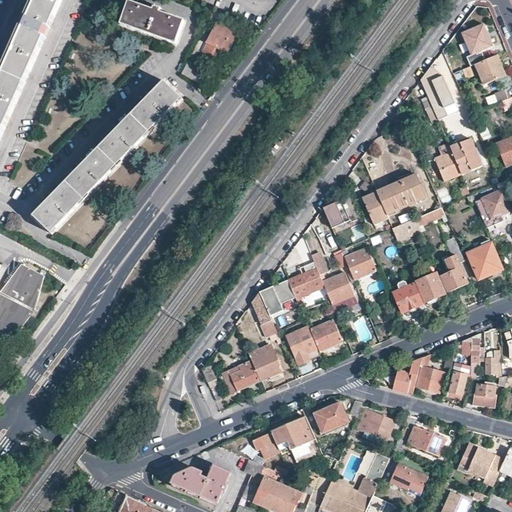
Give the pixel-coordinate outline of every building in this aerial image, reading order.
[(36,0),(0,81),(0,140),(62,0),(36,0)] [(128,1),(120,24),(176,44),(184,20),(160,11),(161,7),(153,6),(152,9),(128,1)] [(217,22),(202,52),(218,60),(223,51),(227,53),(233,42),(229,40),(233,31),(217,22)] [(472,66),(486,61),(482,52),(494,46),(490,37),(488,38),(486,35),(489,34),(485,24),(463,34),(473,55),(468,57),(472,66)] [(497,56),(476,65),(484,85),(506,77),(497,56)] [(210,73),(188,60),(181,74),(202,86),(210,73)] [(470,68),(462,71),(466,80),(473,77),(470,68)] [(426,87),(439,120),(449,116),(446,107),(455,103),(444,76),(434,80),(435,83),(426,87)] [(164,81),(33,216),(52,235),(184,101),(164,81)] [(503,101),(510,98),(507,89),(494,95),(497,104),(503,101)] [(434,109),(429,97),(423,100),(427,112),(430,111),(431,111),(434,109)] [(511,97),(510,98),(503,101),(508,111),(511,109),(511,97)] [(511,159),(511,133),(496,140),(505,162),(511,159)] [(453,152),(463,175),(483,167),(471,139),(452,148),(453,152)] [(439,152),(441,157),(453,152),(452,148),(451,147),(439,152)] [(446,183),(463,175),(453,152),(441,157),(436,159),(446,183)] [(418,177),(379,194),(388,217),(428,200),(418,177)] [(501,181),(504,189),(510,204),(511,203),(511,193),(506,179),(501,181)] [(370,194),(375,188),(366,181),(361,188),(370,194)] [(500,191),(476,201),(484,221),(487,226),(503,220),(500,213),(510,209),(503,190),(504,189),(501,181),(497,183),(500,191)] [(445,187),(436,191),(442,204),(451,200),(445,187)] [(375,228),(390,221),(388,217),(379,194),(363,200),(375,228)] [(471,195),(467,196),(471,204),(476,201),(473,194),(471,195)] [(326,207),(334,229),(360,219),(352,197),(326,207)] [(419,226),(422,234),(426,232),(423,227),(443,218),(445,223),(448,222),(442,208),(416,220),(419,226)] [(407,214),(398,217),(401,224),(410,220),(407,214)] [(404,232),(419,226),(416,220),(402,227),(404,232)] [(396,236),(404,232),(402,227),(394,230),(396,236)] [(460,265),(466,262),(457,240),(447,244),(455,260),(446,264),(449,272),(441,275),(449,294),(469,286),(460,265)] [(504,271),(493,245),(478,251),(477,251),(470,255),(481,281),(504,271)] [(370,249),(346,258),(356,281),(379,271),(370,249)] [(313,256),(316,262),(321,275),(327,273),(326,270),(328,269),(321,253),(313,256)] [(347,265),(342,253),(335,256),(340,268),(347,265)] [(293,285),(291,287),(293,293),(295,298),(300,308),(300,309),(308,306),(304,298),(327,289),(324,284),(321,275),(316,262),(301,268),(302,273),(290,278),(293,285)] [(45,276),(21,265),(10,298),(0,317),(0,330),(12,337),(33,309),(45,276)] [(324,284),(327,289),(336,313),(359,303),(347,274),(324,284)] [(447,295),(439,275),(418,284),(427,304),(447,295)] [(289,282),(261,294),(270,315),(283,310),(280,304),(295,298),(293,293),(291,287),(289,282)] [(419,307),(424,305),(416,287),(396,296),(404,314),(419,308),(419,307)] [(270,315),(261,294),(253,304),(263,326),(266,325),(275,346),(282,343),(278,334),(270,315)] [(346,345),(336,321),(311,331),(322,355),(346,345)] [(315,344),(309,329),(288,337),(300,366),(311,362),(308,355),(318,351),(315,344)] [(478,337),(474,339),(473,363),(479,364),(481,364),(483,335),(478,337)] [(474,339),(465,342),(465,356),(467,357),(467,370),(473,371),(473,363),(474,339)] [(250,356),(252,360),(274,352),(272,348),(269,349),(268,348),(250,356)] [(495,372),(495,376),(498,375),(502,374),(504,374),(504,364),(503,351),(496,352),(497,358),(490,358),(490,372),(495,372)] [(274,352),(252,360),(253,362),(262,382),(283,373),(274,352)] [(429,368),(433,356),(424,360),(422,366),(425,367),(418,387),(439,394),(445,373),(429,368)] [(446,368),(452,370),(454,361),(448,359),(446,368)] [(393,390),(413,395),(422,366),(424,360),(415,363),(412,375),(400,371),(397,381),(391,379),(389,385),(395,386),(393,390)] [(262,382),(253,362),(230,373),(238,392),(262,382)] [(208,383),(217,380),(212,367),(203,371),(208,383)] [(463,397),(468,377),(454,372),(449,394),(463,397)] [(231,395),(238,392),(230,373),(223,376),(231,395)] [(502,374),(498,375),(501,381),(507,383),(510,373),(504,374),(502,374)] [(208,383),(216,402),(224,399),(217,380),(208,383)] [(495,409),(497,396),(495,396),(496,388),(477,385),(474,405),(495,409)] [(364,403),(357,401),(351,414),(358,417),(359,415),(362,408),(364,403)] [(323,436),(338,429),(339,429),(349,424),(341,405),(315,416),(323,436)] [(396,422),(362,408),(359,415),(363,416),(357,430),(387,443),(396,422)] [(279,447),(282,457),(292,453),(295,462),(313,455),(315,458),(318,456),(314,446),(311,447),(311,444),(316,441),(316,440),(307,419),(272,434),(277,448),(279,447)] [(448,439),(416,427),(409,446),(440,458),(448,439)] [(280,455),(277,448),(272,434),(253,442),(254,445),(254,446),(257,453),(260,452),(264,462),(280,455)] [(483,484),(494,489),(501,472),(504,465),(485,457),(487,453),(469,445),(465,454),(459,467),(472,472),(471,474),(485,480),(483,484)] [(511,449),(506,461),(504,465),(501,472),(511,477),(511,449)] [(485,457),(504,465),(506,461),(487,453),(485,457)] [(313,455),(295,462),(297,465),(315,458),(313,455)] [(430,472),(400,459),(392,478),(409,486),(411,484),(423,489),(430,472)] [(258,464),(255,463),(251,461),(243,477),(251,480),(258,464)] [(229,486),(227,485),(231,475),(214,467),(208,480),(201,477),(203,474),(193,469),(177,475),(176,477),(172,484),(218,504),(223,492),(226,493),(229,486)] [(469,477),(471,474),(472,472),(459,467),(457,471),(469,477)] [(380,482),(381,478),(372,474),(370,478),(380,482)] [(308,486),(315,489),(319,480),(308,475),(304,484),(308,486)] [(287,489),(292,479),(284,476),(280,485),(266,479),(255,503),(275,511),(294,511),(302,495),(287,489)] [(370,478),(362,496),(371,501),(380,482),(370,478)] [(454,481),(446,478),(442,487),(449,491),(454,481)] [(362,496),(331,482),(326,494),(366,511),(371,501),(362,496)] [(315,489),(308,486),(305,493),(313,496),(315,489)] [(147,503),(118,490),(108,511),(161,511),(153,508),(146,505),(147,503)] [(324,498),(320,509),(325,511),(366,511),(326,494),(324,498)] [(453,494),(449,502),(452,503),(451,506),(447,506),(445,508),(442,511),(467,511),(472,502),(453,494)]
